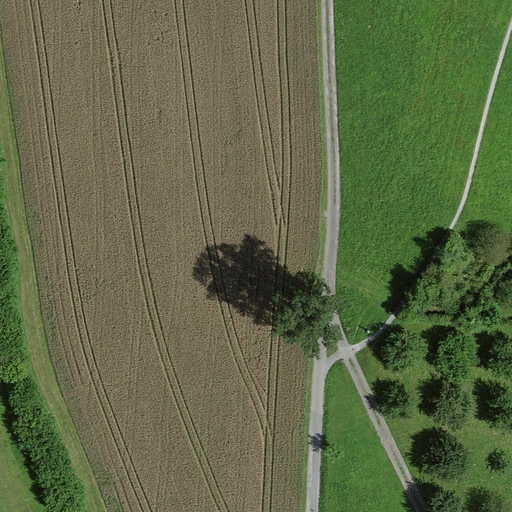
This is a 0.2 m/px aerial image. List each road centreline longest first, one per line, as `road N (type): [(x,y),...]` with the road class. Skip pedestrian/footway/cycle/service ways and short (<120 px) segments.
road 1 (track): [(327,0),(335,245),(320,365)]
road 2 (track): [(328,306),(423,511)]
road 3 (track): [(320,365),(312,511)]
